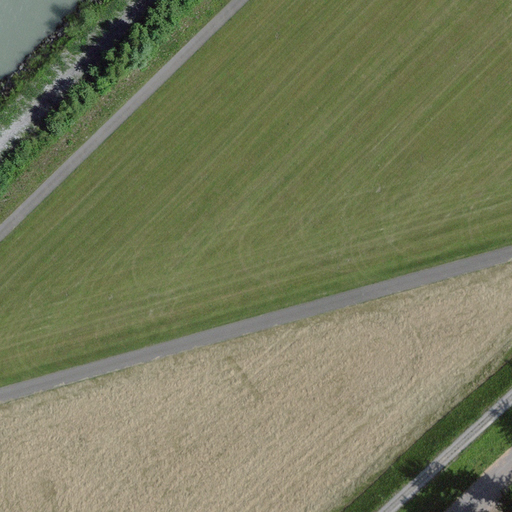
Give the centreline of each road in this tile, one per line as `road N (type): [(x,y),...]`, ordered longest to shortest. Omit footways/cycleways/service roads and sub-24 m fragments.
road 1 (track): [(511,252),(0,394)]
road 2 (track): [(0,236),(245,0)]
road 3 (track): [(511,399),(391,511)]
